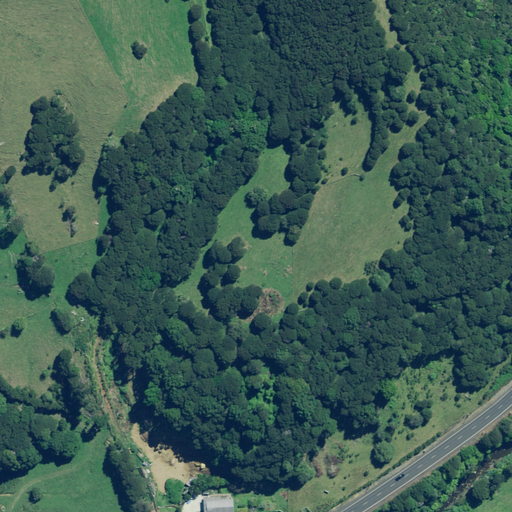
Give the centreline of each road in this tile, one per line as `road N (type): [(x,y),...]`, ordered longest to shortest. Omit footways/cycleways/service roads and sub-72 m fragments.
road 1 (track): [(18,511),(26,499),(63,486),(98,456),(100,434),(0,381)]
road 2 (primary): [(350,511),(511,396)]
